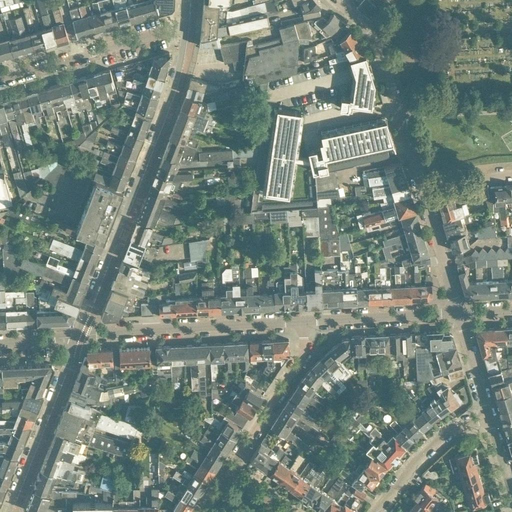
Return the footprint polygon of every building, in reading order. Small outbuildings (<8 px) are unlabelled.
[(0,6),(2,12),(6,11),(23,6),(20,0),(4,0),(1,1),(0,1),(0,6)] [(44,0),(37,0),(40,9),(46,8),(44,0)] [(106,29),(101,11),(98,0),(93,2),(96,13),(92,14),(97,31),(106,29)] [(106,29),(120,25),(115,8),(113,0),(99,0),(98,0),(101,11),(106,29)] [(124,0),(113,0),(115,8),(120,25),(121,24),(128,22),(131,22),(126,5),(124,0)] [(137,0),(138,2),(126,5),(131,22),(148,17),(143,0),(137,0)] [(143,0),(148,17),(159,14),(154,0),(143,0)] [(174,0),(154,0),(159,14),(172,10),(174,6),(174,0)] [(203,0),(203,8),(219,9),(227,10),(227,0),(203,0)] [(287,0),(276,5),(278,10),(288,6),(302,0),(287,0)] [(302,0),(289,5),(291,11),(302,9),(305,15),(320,12),(319,5),(321,2),(318,0),(302,0)] [(357,7),(375,23),(394,0),(356,0),(360,3),(358,5),(357,7)] [(267,14),(264,2),(253,4),(230,10),(227,10),(226,22),(227,22),(230,32),(250,27),(265,24),(269,23),(267,14)] [(84,4),(79,6),(87,34),(97,31),(92,14),(87,15),(84,4)] [(26,16),(30,32),(35,49),(45,46),(47,46),(42,29),(40,29),(36,31),(31,15),(28,6),(23,8),(26,16)] [(69,9),(77,37),(87,34),(79,6),(69,9)] [(54,25),(52,25),(57,43),(69,39),(60,8),(52,10),(56,24),(54,25)] [(203,8),(202,19),(218,20),(219,9),(203,8)] [(202,19),(200,39),(230,32),(227,22),(226,22),(227,10),(219,9),(218,20),(202,19)] [(6,11),(2,12),(0,12),(0,14),(2,20),(5,19),(5,18),(8,17),(6,11)] [(46,28),(42,29),(47,46),(57,43),(52,25),(52,26),(48,13),(42,15),(46,28)] [(316,20),(314,22),(315,23),(321,28),(319,30),(320,31),(323,34),(321,35),(322,38),(332,33),(330,32),(341,20),(334,13),(327,20),(323,16),(316,20)] [(20,15),(15,17),(25,52),(35,49),(30,32),(26,34),(20,15)] [(11,38),(9,39),(14,55),(16,55),(25,52),(15,17),(12,18),(9,18),(15,37),(11,38)] [(341,20),(330,32),(332,33),(335,37),(346,24),(342,20),(341,20)] [(308,21),(296,25),(299,35),(299,37),(309,38),(313,37),(308,21)] [(250,27),(230,32),(200,39),(199,45),(201,45),(219,45),(223,45),(230,43),(230,39),(238,37),(266,30),(265,24),(250,27)] [(223,45),(219,45),(224,63),(233,61),(245,57),(244,70),(243,77),(246,86),(268,80),(297,72),(298,43),(299,37),(299,35),(296,25),(296,24),(279,28),(282,37),(261,42),(257,43),(254,44),(246,47),(247,40),(230,43),(223,45)] [(340,41),(333,44),(334,46),(335,52),(345,49),(358,42),(351,30),(351,29),(340,41)] [(0,59),(8,57),(14,55),(9,39),(9,38),(3,40),(0,40),(0,59)] [(329,59),(330,64),(350,58),(366,54),(365,54),(358,42),(345,49),(335,52),(337,57),(329,59)] [(316,45),(303,48),(304,62),(312,60),(312,53),(316,52),(316,45)] [(169,52),(149,58),(146,65),(150,66),(151,63),(167,69),(172,55),(169,52)] [(341,96),(340,107),(348,108),(352,108),(352,104),(371,107),(375,83),(373,78),(371,78),(367,64),(368,63),(366,54),(350,58),(352,66),(349,67),(352,76),(350,97),(341,96)] [(164,78),(166,72),(167,69),(151,63),(150,66),(151,66),(150,69),(144,67),(138,65),(136,70),(143,72),(144,73),(147,74),(148,73),(164,78)] [(116,91),(111,72),(110,69),(101,72),(107,94),(116,91)] [(107,94),(101,72),(93,74),(99,96),(101,103),(105,102),(103,95),(107,94)] [(133,78),(161,87),(164,78),(148,73),(147,74),(144,73),(143,75),(136,72),(134,73),(132,78),(133,78)] [(101,103),(99,96),(93,74),(85,76),(90,93),(93,92),(96,104),(101,103)] [(86,94),(90,93),(85,76),(77,79),(85,107),(86,111),(91,109),(90,106),(86,94)] [(191,77),(189,85),(210,91),(218,89),(217,86),(206,84),(207,81),(191,77)] [(158,97),(161,87),(133,78),(131,83),(143,86),(142,91),(158,97)] [(239,78),(225,82),(226,87),(241,83),(239,78)] [(77,110),(85,107),(77,79),(69,81),(74,98),(77,110)] [(66,107),(70,106),(72,112),(75,112),(77,111),(77,110),(74,98),(69,81),(58,84),(63,100),(67,112),(64,113),(65,115),(66,114),(67,115),(68,114),(66,107)] [(67,112),(63,100),(58,84),(47,87),(53,111),(59,109),(61,116),(67,115),(66,114),(65,115),(64,113),(67,112)] [(189,85),(186,94),(196,97),(201,98),(202,94),(208,96),(210,96),(227,91),(226,87),(218,89),(210,91),(189,85)] [(47,87),(36,90),(41,107),(45,106),(49,120),(55,118),(53,111),(47,87)] [(36,90),(26,93),(35,123),(40,122),(39,116),(43,114),(41,107),(36,90)] [(158,97),(142,91),(140,97),(137,96),(138,95),(126,91),(125,97),(146,104),(146,105),(155,107),(158,97)] [(229,98),(227,91),(210,96),(212,102),(229,98)] [(35,123),(26,93),(18,96),(26,126),(35,123)] [(151,117),(155,107),(146,105),(146,104),(125,97),(123,96),(119,95),(122,104),(123,102),(134,106),(134,104),(137,105),(135,111),(151,117)] [(18,96),(10,98),(16,122),(20,121),(23,132),(27,131),(26,126),(18,96)] [(208,111),(207,103),(195,99),(186,96),(181,108),(191,111),(191,112),(196,114),(206,111),(208,111)] [(10,98),(2,100),(7,117),(8,117),(12,133),(17,132),(14,122),(16,122),(10,98)] [(110,104),(111,107),(112,110),(120,103),(119,102),(110,104)] [(105,117),(112,110),(111,107),(103,109),(105,117)] [(181,108),(173,127),(188,133),(194,135),(197,128),(203,131),(208,118),(204,117),(206,111),(196,114),(191,112),(191,111),(181,108)] [(310,158),(298,156),(304,113),(301,112),(277,109),(274,108),(273,113),(273,116),(262,191),(263,192),(265,192),(266,192),(289,195),(292,196),(297,161),(311,163),(310,158)] [(121,112),(119,117),(147,128),(151,117),(135,111),(133,117),(121,112)] [(129,127),(127,131),(143,138),(147,128),(119,117),(117,122),(129,127)] [(395,149),(386,119),(385,117),(325,130),(321,131),(322,134),(321,134),(323,141),(320,142),(321,148),(308,151),(310,158),(311,163),(313,171),(328,168),(326,160),(391,146),(393,145),(395,149)] [(81,125),(83,131),(84,136),(91,129),(90,123),(81,125)] [(143,138),(127,131),(112,125),(110,131),(125,136),(123,141),(140,148),(143,138)] [(170,137),(202,150),(202,149),(196,147),(198,142),(187,138),(188,133),(173,127),(170,137)] [(97,132),(94,130),(85,138),(93,141),(94,142),(97,132)] [(73,134),(74,139),(76,146),(85,138),(84,136),(83,131),(73,134)] [(178,161),(207,159),(233,157),(232,149),(202,151),(202,150),(170,137),(163,155),(178,161)] [(85,138),(76,146),(79,147),(87,151),(89,151),(93,141),(85,138)] [(74,139),(62,142),(66,156),(76,146),(74,139)] [(106,147),(119,152),(135,159),(140,148),(123,141),(121,146),(108,141),(106,147)] [(58,163),(66,156),(62,142),(52,145),(56,157),(58,163)] [(79,147),(71,154),(72,156),(83,160),(87,151),(79,147)] [(96,148),(94,153),(102,156),(132,168),(133,166),(135,159),(119,152),(117,156),(104,151),(103,152),(100,151),(101,150),(96,148)] [(163,155),(159,165),(176,171),(178,167),(207,165),(207,159),(178,161),(163,155)] [(111,171),(128,178),(132,168),(102,156),(100,161),(113,167),(111,171)] [(56,157),(46,160),(47,162),(49,171),(50,170),(57,164),(58,163),(56,157)] [(388,173),(403,170),(400,161),(384,166),(385,169),(362,173),(363,177),(368,177),(388,173)] [(47,162),(37,165),(38,166),(40,176),(41,179),(49,171),(47,162)] [(57,164),(50,170),(49,171),(41,179),(40,179),(55,185),(60,172),(69,176),(72,170),(57,164)] [(156,174),(173,180),(181,179),(193,179),(192,174),(174,176),(176,171),(159,165),(156,174)] [(38,166),(29,168),(34,183),(40,176),(38,166)] [(29,168),(22,170),(25,180),(30,186),(34,183),(29,168)] [(20,169),(12,171),(16,185),(17,185),(20,196),(27,188),(25,183),(23,181),(20,169)] [(329,171),(315,174),(316,182),(337,180),(334,169),(333,170),(329,171)] [(406,178),(403,170),(388,173),(368,177),(363,177),(364,186),(389,182),(406,178)] [(95,172),(93,178),(96,179),(107,183),(124,189),(127,179),(128,178),(111,171),(111,173),(109,178),(95,172)] [(0,242),(1,243),(0,242),(0,240),(0,216),(6,212),(14,204),(13,201),(14,200),(8,180),(7,175),(4,176),(4,174),(0,175),(0,242)] [(156,174),(152,184),(181,195),(182,193),(184,194),(185,192),(177,189),(181,179),(173,180),(156,174)] [(255,175),(233,176),(234,185),(251,182),(254,182),(255,175)] [(389,182),(390,185),(373,188),(373,193),(389,191),(408,186),(406,178),(389,182)] [(82,216),(76,230),(104,241),(109,227),(112,218),(124,189),(107,183),(96,179),(85,208),(82,216)] [(316,182),(316,190),(339,188),(337,180),(316,182)] [(251,182),(234,185),(235,192),(252,189),(251,182)] [(181,196),(181,195),(152,184),(149,191),(164,197),(166,193),(182,200),(183,197),(181,196)] [(411,194),(408,186),(389,191),(373,193),(374,198),(383,197),(384,201),(411,194)] [(506,200),(505,186),(489,187),(491,198),(493,198),(493,202),(492,202),(492,206),(492,211),(499,211),(499,220),(500,224),(506,224),(505,200),(506,200)] [(488,197),(487,187),(478,189),(480,199),(488,197)] [(316,190),(317,198),(330,197),(341,196),(339,188),(316,190)] [(149,191),(145,200),(161,206),(162,203),(177,208),(179,203),(164,197),(149,191)] [(460,199),(458,193),(453,194),(437,198),(440,209),(456,205),(470,201),(468,196),(460,199)] [(370,210),(357,214),(361,228),(366,226),(371,225),(416,212),(411,194),(384,201),(380,201),(382,208),(382,210),(371,214),(370,210)] [(331,205),(330,197),(317,198),(317,206),(331,205)] [(161,206),(145,200),(142,210),(174,222),(175,219),(182,218),(182,214),(176,214),(176,215),(160,209),(161,206)] [(456,205),(440,209),(444,221),(460,216),(465,214),(468,213),(465,203),(456,205)] [(34,211),(14,204),(6,212),(29,221),(34,211)] [(331,205),(317,206),(319,235),(320,256),(330,256),(330,255),(340,255),(340,243),(339,234),(331,205)] [(317,206),(301,207),(302,218),(303,235),(319,235),(317,206)] [(215,209),(214,218),(217,217),(226,217),(225,207),(215,209)] [(301,207),(286,209),(286,214),(287,219),(302,218),(301,207)] [(174,222),(142,210),(138,219),(147,223),(154,225),(155,222),(163,225),(183,222),(182,218),(175,219),(174,222)] [(269,218),(269,215),(269,211),(254,213),(254,219),(269,218)] [(416,212),(371,225),(372,230),(391,225),(391,226),(403,222),(404,228),(413,226),(413,224),(419,222),(416,212)] [(483,221),(484,226),(494,224),(493,212),(489,212),(490,220),(483,221)] [(254,219),(254,213),(250,213),(243,214),(243,223),(255,222),(254,219)] [(460,216),(444,221),(448,237),(465,232),(468,231),(465,222),(471,220),(468,213),(465,214),(460,216)] [(159,239),(160,239),(162,240),(164,236),(151,231),(153,227),(137,221),(134,230),(149,235),(159,239)] [(404,228),(406,233),(383,240),(384,246),(388,245),(423,235),(419,222),(413,224),(413,226),(404,228)] [(494,224),(484,226),(477,228),(478,238),(496,236),(495,223),(494,224)] [(67,226),(65,231),(77,236),(76,239),(85,242),(84,245),(100,251),(104,241),(76,230),(67,226)] [(159,244),(160,239),(159,239),(149,235),(134,230),(131,238),(151,246),(152,242),(159,244)] [(469,245),(465,232),(448,237),(452,250),(469,245)] [(339,234),(340,243),(350,243),(347,233),(339,234)] [(390,251),(398,248),(403,247),(404,252),(411,250),(411,249),(426,245),(423,235),(388,245),(390,251)] [(511,235),(507,236),(508,247),(505,251),(499,247),(496,252),(490,248),(487,252),(482,248),(479,253),(475,249),(472,253),(475,256),(475,260),(481,259),(486,259),(497,259),(501,258),(511,257),(511,235)] [(53,238),(51,244),(96,262),(100,251),(84,245),(82,250),(53,238)] [(156,248),(151,246),(131,238),(126,251),(123,257),(138,263),(141,257),(151,261),(156,248)] [(209,238),(188,241),(190,260),(196,260),(201,260),(204,252),(205,250),(209,238)] [(78,260),(76,265),(92,271),(96,262),(51,244),(49,249),(78,260)] [(429,254),(426,245),(411,249),(411,250),(413,257),(401,260),(403,266),(404,266),(405,266),(419,261),(425,259),(424,256),(429,254)] [(55,269),(2,249),(3,260),(19,267),(20,264),(42,273),(41,274),(68,285),(67,286),(84,293),(88,282),(55,269)] [(201,260),(196,260),(197,267),(207,266),(206,251),(205,250),(204,252),(201,260)] [(374,253),(367,256),(368,262),(376,259),(374,253)] [(463,253),(454,256),(455,261),(464,259),(463,257),(462,254),(463,254),(463,253)] [(471,254),(463,257),(464,259),(466,263),(468,262),(470,269),(476,267),(475,260),(475,256),(472,253),(471,254)] [(429,258),(419,261),(419,268),(430,265),(430,258),(429,258)] [(501,258),(497,259),(499,296),(510,295),(509,279),(504,279),(503,265),(502,266),(501,258)] [(122,259),(119,268),(134,275),(148,281),(150,276),(147,275),(150,270),(137,265),(122,259)] [(476,267),(477,281),(477,297),(488,296),(487,280),(482,280),(482,267),(481,259),(475,260),(476,267)] [(492,280),(487,280),(488,296),(499,296),(497,259),(486,259),(486,263),(492,263),(492,266),(492,280)] [(19,267),(3,260),(3,272),(15,277),(19,267)] [(370,287),(369,287),(370,303),(382,302),(380,276),(380,267),(381,267),(380,260),(374,262),(375,283),(369,284),(370,287)] [(196,261),(184,262),(184,269),(192,268),(196,268),(196,261)] [(248,262),(245,263),(245,270),(246,278),(246,289),(247,293),(248,309),(260,309),(259,294),(257,294),(256,285),(252,285),(251,267),(248,267),(248,262)] [(477,297),(477,281),(471,281),(466,263),(457,266),(466,298),(477,297)] [(57,265),(55,269),(88,282),(92,271),(76,265),(73,271),(57,265)] [(345,266),(341,266),(341,270),(343,304),(357,304),(355,273),(349,273),(349,270),(346,270),(345,266)] [(391,286),(392,302),(402,301),(399,266),(395,266),(396,286),(391,286)] [(404,266),(403,266),(399,266),(402,301),(411,301),(410,285),(405,285),(404,266)] [(381,267),(380,267),(380,276),(382,302),(384,302),(386,302),(391,302),(392,302),(391,286),(390,286),(390,280),(386,280),(385,267),(381,267)] [(119,268),(115,277),(131,283),(131,284),(145,290),(148,282),(147,282),(148,281),(134,275),(119,268)] [(220,295),(221,311),(229,310),(234,310),(232,277),(231,268),(226,269),(223,273),(223,280),(225,280),(226,294),(220,295)] [(238,268),(231,268),(232,277),(234,310),(248,309),(247,293),(246,289),(239,289),(238,268)] [(337,268),(321,269),(323,305),(343,304),(341,270),(338,271),(337,268)] [(415,285),(410,285),(411,301),(421,300),(420,284),(419,268),(414,268),(415,285)] [(311,289),(306,289),(306,290),(307,306),(323,305),(321,269),(314,270),(315,281),(311,281),(311,289)] [(197,271),(178,275),(180,282),(193,280),(197,271)] [(296,271),(290,272),(292,307),(307,306),(306,290),(304,290),(303,278),(297,278),(296,271)] [(277,290),(274,290),(275,308),(281,308),(287,307),(292,307),(290,272),(284,272),(284,280),(276,281),(277,290)] [(360,272),(355,272),(355,273),(357,304),(363,303),(367,303),(369,303),(370,303),(369,287),(368,287),(362,288),(361,276),(360,276),(360,272)] [(425,284),(420,284),(421,300),(427,300),(432,295),(430,274),(426,274),(426,282),(425,282),(425,284)] [(213,276),(207,277),(207,281),(209,311),(221,311),(220,295),(214,295),(213,276)] [(131,283),(115,277),(112,285),(128,292),(127,293),(135,296),(136,294),(142,296),(145,290),(131,284),(131,283)] [(268,293),(259,294),(260,309),(275,308),(274,290),(273,277),(270,277),(270,279),(268,280),(268,282),(267,282),(268,293)] [(196,297),(197,312),(200,312),(209,311),(207,281),(201,282),(202,296),(196,296),(196,297)] [(49,284),(47,289),(48,290),(80,303),(80,302),(82,298),(84,293),(67,286),(61,284),(60,288),(49,284)] [(132,305),(135,296),(127,293),(128,292),(112,285),(109,294),(124,301),(124,302),(132,305)] [(39,308),(37,308),(38,318),(38,324),(40,324),(49,324),(70,323),(71,323),(71,322),(72,321),(73,321),(76,312),(80,303),(48,290),(44,300),(39,297),(39,308)] [(25,292),(25,297),(26,308),(26,325),(37,324),(38,324),(38,318),(37,308),(36,308),(36,296),(33,295),(33,294),(33,291),(25,292)] [(153,304),(153,305),(159,304),(159,314),(176,313),(175,299),(161,299),(161,293),(152,295),(153,304)] [(109,294),(104,306),(120,312),(120,311),(121,311),(127,313),(128,309),(132,311),(134,306),(132,305),(124,302),(124,301),(109,294)] [(15,297),(5,297),(5,309),(6,326),(16,325),(15,297)] [(16,325),(26,325),(26,308),(25,297),(15,297),(16,325)] [(175,299),(176,313),(180,313),(185,313),(190,312),(196,312),(197,312),(196,297),(175,299)] [(110,317),(118,317),(121,311),(120,311),(120,312),(104,306),(101,313),(105,318),(110,317)] [(498,328),(494,328),(496,350),(498,358),(500,357),(500,352),(502,350),(503,350),(503,343),(507,343),(506,327),(498,328)] [(476,332),(476,333),(477,333),(478,337),(478,338),(483,354),(496,350),(494,328),(487,328),(486,328),(480,329),(479,329),(476,332)] [(443,331),(415,332),(415,346),(434,345),(455,344),(452,335),(449,333),(443,333),(443,331)] [(415,346),(415,332),(402,333),(403,359),(403,363),(408,363),(408,357),(416,357),(415,346)] [(402,333),(389,334),(390,350),(396,349),(397,359),(403,359),(402,333)] [(370,335),(364,335),(365,368),(366,371),(376,371),(376,362),(371,362),(371,350),(377,350),(377,334),(376,334),(375,335),(370,335)] [(377,334),(377,350),(378,350),(384,350),(384,361),(391,361),(390,350),(389,334),(377,334)] [(365,368),(364,335),(360,335),(353,336),(351,336),(352,353),(358,353),(359,368),(365,368)] [(344,338),(330,349),(341,362),(350,354),(350,338),(344,338)] [(273,340),(273,357),(281,357),(281,365),(282,366),(288,358),(287,353),(289,353),(289,352),(288,339),(273,340)] [(273,340),(262,341),(263,358),(267,357),(267,364),(262,369),(267,373),(274,363),(273,357),(273,340)] [(247,341),(236,342),(237,358),(242,358),(243,370),(247,370),(249,365),(247,341)] [(263,358),(262,341),(249,341),(251,363),(256,363),(256,358),(263,358)] [(234,342),(224,343),(224,360),(225,371),(231,371),(230,358),(235,358),(237,358),(236,342),(234,342)] [(208,344),(197,344),(198,376),(199,389),(199,395),(206,395),(204,363),(208,363),(208,361),(210,360),(210,343),(208,344)] [(224,343),(210,343),(210,360),(210,361),(211,380),(216,379),(216,372),(217,372),(217,370),(217,361),(224,360),(224,343)] [(198,376),(197,344),(184,345),(184,362),(191,362),(191,376),(192,390),(199,389),(198,376)] [(438,358),(441,368),(460,362),(455,344),(434,345),(438,358)] [(184,345),(170,346),(171,374),(172,382),(178,381),(177,375),(178,374),(179,374),(180,373),(181,372),(181,371),(182,370),(182,369),(182,368),(182,367),(182,366),(182,365),(182,364),(181,363),(180,362),(184,362),(184,345)] [(434,345),(415,346),(416,357),(417,380),(417,382),(429,378),(433,377),(428,359),(438,358),(434,345)] [(149,347),(150,364),(150,368),(153,368),(153,375),(171,374),(170,346),(156,346),(157,360),(151,360),(150,347),(149,347)] [(121,378),(121,366),(150,364),(149,347),(114,349),(115,369),(116,376),(116,379),(121,378)] [(112,349),(101,350),(102,364),(107,363),(107,369),(113,369),(112,349)] [(330,349),(321,358),(332,370),(342,381),(352,373),(348,369),(341,362),(330,349)] [(80,369),(89,372),(89,364),(102,364),(101,350),(87,350),(87,357),(84,357),(80,369)] [(499,361),(486,365),(488,373),(508,368),(507,357),(500,358),(500,357),(498,358),(499,361)] [(315,363),(312,366),(332,386),(335,389),(337,391),(339,393),(346,386),(331,371),(332,370),(321,358),(319,360),(315,363)] [(50,377),(54,367),(51,363),(17,365),(18,371),(32,370),(50,377)] [(2,365),(3,385),(18,384),(18,371),(17,365),(2,365)] [(305,375),(304,376),(318,386),(318,385),(320,382),(333,395),(337,391),(335,389),(332,386),(312,366),(305,375)] [(508,368),(488,373),(492,385),(511,378),(511,368),(511,367),(508,368)] [(464,376),(462,368),(448,372),(450,381),(452,380),(464,376)] [(80,369),(77,377),(92,383),(92,384),(98,387),(100,382),(106,384),(108,380),(108,379),(89,372),(80,369)] [(18,371),(18,384),(19,384),(21,383),(20,378),(32,377),(31,381),(39,383),(39,382),(47,385),(50,377),(32,370),(18,371)] [(245,374),(243,379),(246,379),(251,382),(254,378),(254,377),(245,374)] [(304,376),(297,386),(323,404),(328,407),(332,402),(325,395),(323,397),(314,391),(317,386),(318,386),(304,376)] [(442,384),(438,376),(433,377),(429,378),(434,384),(451,408),(451,407),(452,409),(457,405),(456,404),(462,400),(457,394),(455,391),(453,392),(448,386),(448,385),(447,385),(443,384),(442,384)] [(92,384),(92,383),(77,377),(73,385),(89,392),(88,393),(95,396),(98,397),(100,388),(98,387),(92,384)] [(122,378),(123,386),(131,384),(130,377),(122,378)] [(366,378),(357,379),(367,389),(366,378)] [(495,396),(511,392),(510,386),(511,385),(511,378),(492,385),(495,396)] [(154,379),(131,384),(123,386),(113,388),(114,395),(124,393),(140,390),(148,388),(155,386),(154,379)] [(394,379),(391,379),(391,385),(392,391),(404,386),(404,380),(399,383),(395,384),(394,379)] [(19,387),(19,394),(41,393),(44,393),(47,385),(39,382),(39,383),(31,381),(29,387),(19,387)] [(233,384),(230,388),(232,388),(257,404),(263,395),(260,393),(255,390),(256,388),(251,385),(245,381),(241,389),(233,384)] [(256,386),(265,392),(267,387),(259,382),(256,386)] [(381,383),(379,383),(379,388),(379,395),(392,391),(391,385),(381,385),(381,383)] [(436,398),(431,402),(440,415),(441,416),(451,408),(434,384),(430,386),(429,385),(428,387),(436,398)] [(77,400),(84,403),(85,401),(88,402),(93,402),(93,400),(97,402),(102,402),(101,398),(98,397),(95,396),(88,393),(89,392),(73,385),(69,395),(77,398),(77,400)] [(323,404),(297,386),(291,396),(304,405),(307,400),(320,408),(323,404)] [(230,388),(218,389),(218,393),(225,393),(225,394),(226,395),(238,403),(235,407),(238,409),(249,416),(257,404),(232,388),(230,388)] [(379,388),(367,391),(367,398),(368,399),(379,395),(379,388)] [(511,391),(511,392),(495,396),(497,402),(496,403),(497,405),(498,405),(499,409),(511,405),(511,391)] [(114,395),(104,397),(105,403),(125,402),(124,393),(114,395)] [(363,393),(359,397),(365,404),(366,402),(368,399),(367,398),(364,395),(363,393)] [(414,401),(432,422),(436,419),(439,418),(440,416),(439,416),(440,415),(431,402),(427,396),(422,400),(417,394),(415,395),(412,398),(414,401)] [(22,404),(37,410),(43,395),(42,395),(41,395),(25,396),(24,400),(19,399),(3,399),(0,399),(0,406),(2,406),(21,405),(22,404)] [(69,395),(65,406),(81,412),(98,418),(100,413),(101,411),(91,407),(91,405),(84,403),(77,400),(77,398),(69,395)] [(290,396),(284,406),(308,423),(318,429),(321,424),(306,414),(308,410),(305,408),(306,407),(304,406),(304,405),(290,396)] [(427,426),(432,422),(414,401),(409,405),(417,415),(413,418),(405,408),(423,430),(423,429),(425,430),(428,428),(427,426)] [(357,403),(353,407),(358,413),(361,408),(357,403)] [(0,414),(2,415),(17,414),(18,412),(34,418),(37,410),(22,404),(21,405),(2,406),(0,406),(0,414)] [(128,404),(124,419),(136,422),(141,404),(128,404)] [(511,405),(499,409),(500,413),(499,415),(500,418),(502,418),(502,420),(511,417),(511,405)] [(58,425),(55,432),(74,439),(81,442),(88,444),(92,432),(95,426),(98,418),(81,412),(65,406),(65,407),(67,408),(65,413),(63,412),(59,421),(61,421),(59,426),(58,425)] [(278,415),(278,416),(291,425),(292,424),(293,421),(315,435),(319,429),(318,429),(308,423),(284,406),(278,415)] [(353,407),(348,413),(354,418),(355,418),(358,413),(353,407)] [(407,423),(403,426),(413,439),(414,438),(416,439),(418,437),(418,435),(423,430),(405,408),(398,414),(407,423)] [(232,413),(229,412),(245,422),(249,416),(238,409),(235,415),(232,413)] [(16,419),(0,419),(0,425),(14,425),(32,425),(34,418),(18,412),(17,414),(16,419)] [(228,412),(225,416),(242,427),(245,422),(229,412),(228,412)] [(98,418),(95,426),(133,439),(138,425),(100,413),(98,418)] [(204,419),(212,424),(221,430),(235,438),(242,428),(224,417),(221,422),(213,416),(205,417),(204,419)] [(273,422),(271,426),(298,443),(297,444),(303,448),(306,450),(309,446),(300,440),(301,438),(288,430),(291,425),(278,416),(277,417),(276,418),(273,422)] [(503,422),(502,423),(503,426),(504,427),(505,431),(511,429),(511,417),(502,420),(503,422)] [(392,434),(404,448),(405,447),(413,439),(403,426),(402,427),(395,419),(390,423),(397,431),(395,434),(393,433),(392,434)] [(0,452),(5,452),(19,457),(23,446),(25,441),(32,425),(14,425),(0,425),(0,433),(3,433),(3,434),(4,434),(10,435),(8,441),(7,443),(4,442),(3,442),(0,441),(0,452)] [(404,448),(392,434),(387,440),(380,434),(381,432),(374,426),(369,432),(373,436),(396,457),(397,455),(399,456),(399,455),(400,455),(405,450),(404,448)] [(228,450),(235,438),(221,430),(220,432),(215,429),(212,433),(207,429),(203,434),(228,450)] [(338,429),(331,439),(337,443),(341,438),(344,434),(344,433),(338,429)] [(194,436),(200,440),(210,447),(207,451),(221,460),(228,450),(203,434),(198,431),(194,436)] [(81,442),(74,439),(55,432),(51,443),(66,449),(67,448),(77,452),(81,442)] [(92,432),(88,444),(114,453),(126,457),(131,444),(92,432)] [(371,441),(365,448),(367,450),(374,455),(388,465),(389,466),(395,461),(394,460),(395,459),(394,458),(396,457),(373,436),(369,440),(371,441)] [(264,437),(250,460),(254,463),(254,464),(257,466),(258,466),(259,466),(269,453),(272,448),(267,445),(270,441),(264,437)] [(51,443),(48,451),(76,461),(78,462),(83,463),(86,456),(77,452),(67,448),(66,449),(51,443)] [(273,456),(269,453),(259,466),(269,473),(279,459),(284,452),(279,448),(273,456)] [(325,448),(318,458),(320,460),(324,462),(328,456),(330,452),(325,448)] [(194,450),(190,455),(215,471),(221,460),(207,451),(204,456),(194,450)] [(388,465),(374,455),(367,450),(362,456),(369,461),(365,466),(378,476),(379,476),(381,476),(383,473),(383,472),(388,465)] [(48,451),(40,469),(57,476),(66,478),(74,481),(76,481),(82,483),(84,474),(85,470),(78,468),(77,471),(73,470),(76,461),(48,451)] [(454,457),(455,456),(456,462),(450,463),(453,472),(459,470),(476,465),(475,461),(478,460),(476,452),(473,453),(473,451),(454,456),(454,457)] [(0,484),(7,486),(12,476),(14,471),(19,457),(5,452),(0,452),(0,484)] [(122,467),(126,457),(114,453),(111,463),(122,467)] [(279,459),(269,473),(272,475),(272,477),(274,478),(275,477),(280,481),(294,460),(285,453),(280,460),(279,459)] [(287,486),(291,488),(300,475),(295,471),(304,458),(298,454),(294,460),(280,481),(284,483),(284,485),(286,486),(287,486)] [(215,471),(190,455),(189,455),(186,460),(197,467),(193,473),(208,482),(215,471)] [(300,475),(291,488),(293,490),(292,491),(296,494),(297,492),(300,495),(317,471),(313,468),(314,465),(309,462),(300,475)] [(317,471),(300,495),(304,497),(303,500),(307,502),(309,501),(312,503),(321,490),(315,486),(324,473),(322,472),(327,465),(324,462),(322,465),(317,471)] [(341,470),(339,473),(340,474),(346,478),(352,482),(357,485),(360,488),(364,483),(363,482),(364,481),(371,486),(374,483),(376,483),(379,479),(378,477),(378,476),(365,466),(360,463),(356,469),(360,472),(358,474),(354,471),(352,473),(343,467),(341,470)] [(462,482),(479,477),(476,465),(459,470),(462,482)] [(40,469),(37,478),(53,484),(54,481),(55,481),(65,484),(66,478),(57,476),(40,469)] [(103,489),(113,491),(114,489),(113,489),(114,486),(115,483),(116,481),(116,479),(117,477),(117,475),(117,474),(117,472),(104,469),(102,479),(99,488),(103,489)] [(428,469),(423,474),(428,479),(437,476),(436,469),(430,471),(428,469)] [(174,477),(182,482),(200,494),(208,482),(193,473),(190,479),(178,471),(174,477)] [(323,511),(332,498),(346,478),(340,474),(326,494),(321,490),(312,503),(315,505),(315,507),(317,509),(319,508),(323,511)] [(465,493),(483,488),(479,477),(462,482),(465,493)] [(36,480),(33,489),(53,497),(61,497),(61,492),(54,492),(50,490),(53,484),(37,478),(36,480)] [(174,485),(171,490),(194,504),(200,494),(182,482),(178,488),(174,485)] [(323,511),(324,511),(337,511),(344,502),(352,492),(357,485),(352,482),(338,502),(332,498),(323,511)] [(415,497),(418,499),(432,510),(439,500),(432,494),(436,490),(427,483),(421,491),(420,490),(415,497)] [(352,492),(361,499),(366,492),(360,488),(357,485),(352,492)] [(173,507),(177,509),(181,511),(188,511),(194,504),(171,490),(168,488),(165,493),(168,494),(177,500),(173,507)] [(465,493),(470,507),(487,503),(486,501),(490,500),(488,491),(484,492),(483,488),(465,493)] [(66,511),(67,497),(76,497),(76,492),(61,492),(61,497),(53,497),(33,489),(25,509),(32,511),(66,511)] [(112,511),(113,491),(103,489),(103,500),(105,500),(105,503),(95,503),(95,505),(90,505),(90,503),(72,503),(73,511),(71,511),(70,511),(112,511)] [(114,489),(113,491),(112,511),(125,511),(126,500),(120,500),(119,489),(114,489)] [(133,500),(126,500),(125,511),(139,511),(139,502),(139,489),(133,489),(133,500)] [(145,502),(140,502),(139,511),(158,511),(158,508),(158,489),(151,489),(151,494),(145,494),(145,502)] [(352,511),(359,502),(354,499),(349,506),(344,502),(337,511),(352,511)] [(418,499),(411,508),(416,511),(430,511),(432,510),(418,499)]
